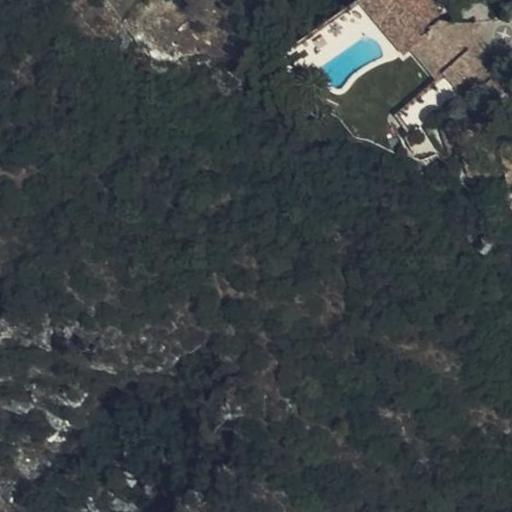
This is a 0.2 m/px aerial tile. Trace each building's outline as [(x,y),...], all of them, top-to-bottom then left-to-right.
[(381,7),(375,0),(362,0),(360,2),(370,16),(381,7)] [(421,16),(398,0),(375,0),(381,7),(439,84),(395,118),(408,135),(464,93),(422,42),(434,34),(421,16)] [(422,42),(464,93),(476,92),(502,71),(485,49),(489,46),(475,29),(447,24),(439,14),(429,0),(398,0),(421,16),(434,34),(422,42)] [(440,0),(438,2),(439,14),(447,13),(446,1),(440,0)] [(475,29),(489,46),(495,41),(481,24),(475,29)] [(497,152),(488,122),(456,131),(465,161),(472,185),(476,189),(501,182),(503,176),(495,152),(497,152)] [(465,161),(456,131),(446,134),(455,164),(465,161)]
